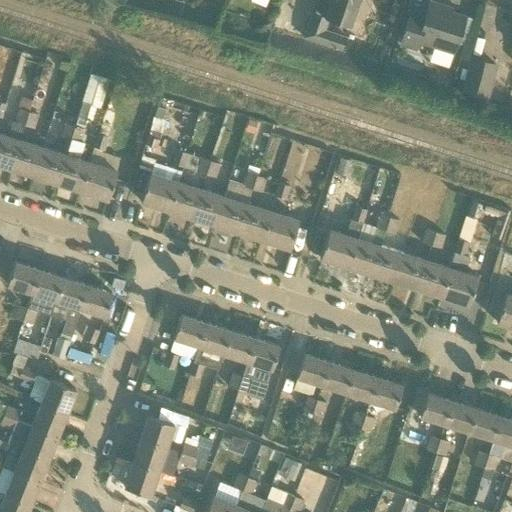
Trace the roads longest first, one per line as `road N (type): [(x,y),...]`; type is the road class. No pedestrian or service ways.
road 1 (residential): [(511,371),(153,260)]
road 2 (residential): [(74,501),(153,260)]
road 3 (residential): [(153,260),(0,212)]
